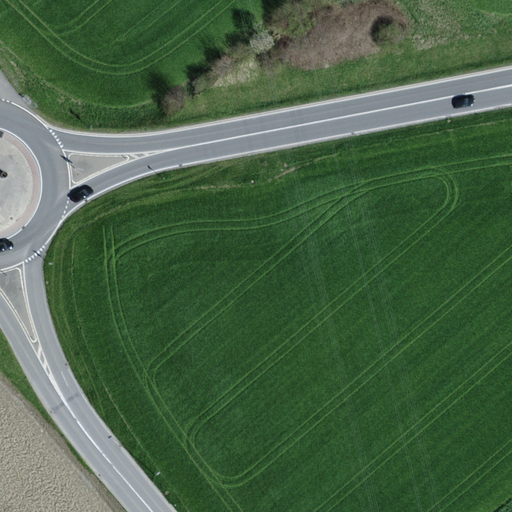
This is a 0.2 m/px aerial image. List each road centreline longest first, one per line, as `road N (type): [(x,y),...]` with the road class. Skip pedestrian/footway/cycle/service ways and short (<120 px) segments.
road 1 (primary): [(511,85),(194,145)]
road 2 (secondary): [(65,402),(42,331),(31,232)]
road 3 (primary): [(41,218),(119,174),(194,145)]
road 4 (primary): [(194,145),(101,145),(27,134)]
road 5 (secondary): [(65,402),(149,511)]
